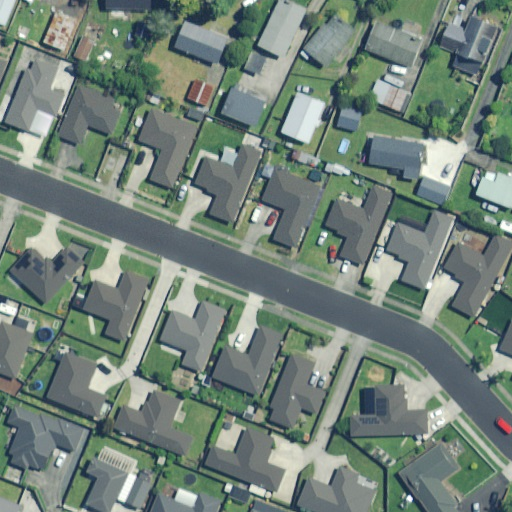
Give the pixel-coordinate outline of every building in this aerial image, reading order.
[(15,0),(0,0),(0,23),(5,26),(15,0)] [(150,0),(106,0),(106,9),(150,11),(150,0)] [(305,10),(282,0),(279,0),(258,46),(284,57),(305,10)] [(355,32),(330,12),(302,49),(328,68),(355,32)] [(76,21),(56,13),(44,43),(64,51),(76,21)] [(499,28),(473,16),(465,32),(450,25),(440,45),(482,65),(499,28)] [(421,40),(378,22),(367,50),(410,68),(421,40)] [(227,40),(185,23),(175,48),(217,65),(227,40)] [(28,29),(14,24),(11,32),(25,38),(28,29)] [(265,59),(252,54),(246,69),(259,74),(265,59)] [(57,69),(36,60),(31,71),(27,69),(6,122),(28,131),(37,110),(55,117),(63,95),(49,89),(57,69)] [(215,88),(194,80),(187,98),(208,107),(215,88)] [(408,93),(377,80),(370,99),(400,111),(408,93)] [(113,99),(79,87),(60,138),(80,145),(87,126),(110,134),(119,111),(110,108),(113,99)] [(474,96),(445,87),(439,105),(468,115),(474,96)] [(265,101),(233,88),(223,114),(254,127),(265,101)] [(325,103),(298,93),(282,133),(309,143),(325,103)] [(362,112),(342,108),(338,127),(357,132),(362,112)] [(196,127),(151,110),(139,141),(163,151),(151,180),(172,188),(196,127)] [(424,145),(374,137),(369,164),(406,170),(404,178),(418,180),(424,145)] [(260,152),(242,145),(234,167),(207,157),(195,188),(217,196),(210,215),(233,223),(260,152)] [(295,159),(277,152),(273,161),(291,168),(295,159)] [(319,187),(275,169),(263,201),(286,210),(274,240),(295,248),(319,187)] [(507,178),(487,170),(477,195),(511,209),(511,174),(509,173),(507,178)] [(391,194),(374,187),(364,211),(337,200),(326,226),(349,236),(341,257),(361,266),(391,194)] [(452,218),(434,211),(426,234),(398,223),(388,251),(411,259),(403,281),(426,289),(452,218)] [(511,245),(511,242),(496,234),(484,257),(458,243),(444,270),(466,281),(453,306),(474,318),(511,245)] [(90,256),(73,241),(51,266),(31,248),(10,272),(47,305),(90,256)] [(147,280),(127,272),(119,291),(95,281),(83,310),(109,320),(104,334),(123,341),(147,280)] [(225,311),(204,302),(196,321),(171,311),(159,340),(187,351),(181,364),(201,372),(225,311)] [(32,334),(2,323),(0,328),(0,373),(14,379),(32,334)] [(511,323),(501,351),(511,356),(511,323)] [(281,335),(261,327),(249,356),(226,346),(213,378),(257,396),(281,335)] [(96,365),(64,352),(58,368),(46,398),(97,417),(105,396),(87,389),(96,365)] [(315,362),(293,353),(281,382),(280,381),(270,407),(275,409),(271,420),(293,429),(301,408),(316,414),(324,393),(306,385),(315,362)] [(406,386),(375,386),(375,416),(349,416),(350,436),(427,435),(426,410),(406,411),(406,386)] [(180,400),(154,390),(144,414),(124,406),(115,428),(185,457),(193,437),(169,427),(180,400)] [(27,466),(43,471),(49,453),(52,454),(55,445),(73,451),(80,430),(12,406),(6,423),(18,427),(9,454),(13,455),(10,464),(26,470),(27,466)] [(275,439),(247,428),(236,455),(212,446),(205,465),(276,493),(285,470),(265,462),(275,439)] [(491,511),(506,501),(503,497),(509,492),(496,476),(457,505),(441,483),(460,469),(442,444),(400,475),(427,511),(491,511)] [(109,511),(128,472),(93,456),(86,472),(99,478),(86,505),(102,511),(109,511)] [(298,505),(314,511),(366,511),(374,491),(356,484),(359,475),(340,468),(332,488),(308,479),(298,505)] [(152,485),(136,478),(125,503),(140,510),(152,485)] [(215,511),(219,501),(200,494),(194,509),(159,496),(152,511),(215,511)] [(17,511),(20,505),(0,496),(0,511),(17,511)]
